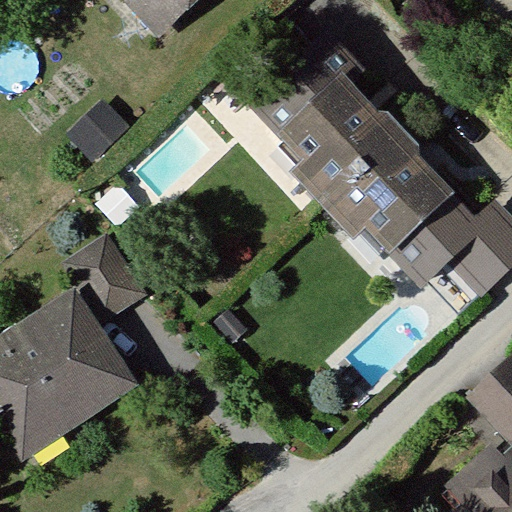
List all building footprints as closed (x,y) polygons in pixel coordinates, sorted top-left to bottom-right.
[(98,0),(152,59),(218,0),(98,0)] [(511,6),(511,0),(499,0),(506,11),(511,6)] [(299,160),(288,170),(352,239),(366,227),(422,287),(443,267),(474,300),(511,265),(511,219),(495,201),(477,217),(344,74),(356,63),(309,12),(230,86),(299,160)] [(91,295),(124,284),(110,238),(76,249),(91,295)] [(0,460),(11,479),(134,403),(74,308),(0,353),(0,460)] [(511,511),(511,365),(469,403),(511,451),(511,483),(479,511),(511,511)]
